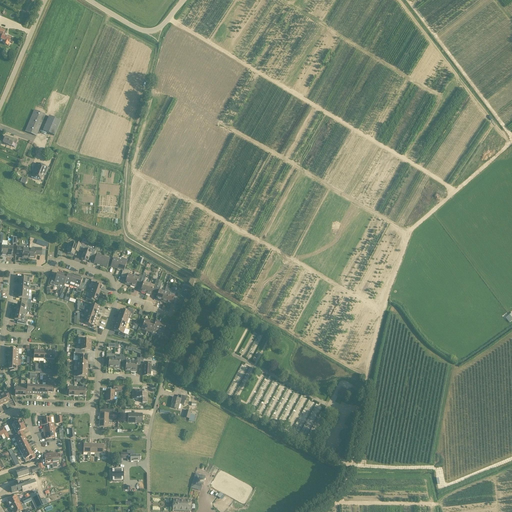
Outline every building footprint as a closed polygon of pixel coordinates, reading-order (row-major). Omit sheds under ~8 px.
[(8,46),(11,38),(5,35),(6,33),(0,29),(0,39),(4,41),(3,44),(8,46)] [(45,115),(34,110),(25,132),(36,136),(45,115)] [(55,136),(61,121),(49,116),(42,131),(55,136)] [(16,144),(17,140),(13,138),(12,140),(5,137),(3,143),(11,147),(13,142),(16,144)] [(32,173),(33,173),(31,178),(41,181),(43,175),(46,176),(49,168),(36,163),(32,173)] [(68,243),(66,249),(68,250),(67,254),(74,256),(75,251),(78,253),(81,245),(78,244),(75,243),(74,245),(70,244),(68,243)] [(22,258),(29,259),(29,249),(23,249),(23,247),(17,247),(17,254),(23,254),(22,258)] [(35,255),(41,256),(42,248),(34,247),(34,249),(29,249),(29,259),(35,259),(35,255)] [(81,247),(80,251),(83,252),(81,259),(88,261),(89,257),(92,258),(94,251),(95,250),(91,249),(85,247),(85,248),(81,247)] [(93,263),(100,266),(103,257),(97,255),(98,252),(94,251),(92,258),(95,259),(93,263)] [(100,266),(107,268),(110,259),(103,257),(100,266)] [(113,258),(110,267),(117,269),(120,260),(120,259),(117,258),(117,259),(113,258)] [(120,260),(117,269),(122,271),(120,277),(123,278),(124,277),(126,271),(124,270),(126,263),(127,260),(121,258),(120,259),(120,260)] [(126,271),(124,277),(127,278),(125,284),(130,286),(133,276),(128,274),(129,272),(126,271)] [(58,287),(59,285),(62,275),(57,274),(56,277),(53,276),(51,282),(50,285),(58,287)] [(20,278),(19,283),(29,284),(30,279),(32,279),(32,276),(23,275),(23,278),(20,278)] [(133,276),(130,286),(135,288),(137,282),(140,283),(142,279),(142,276),(139,275),(138,278),(133,276)] [(69,286),(74,288),(77,278),(72,277),(69,286)] [(81,283),(82,280),(77,278),(74,288),(77,289),(76,292),(81,293),(82,289),(84,284),(81,283)] [(140,292),(145,294),(149,284),(144,282),(145,280),(142,279),(140,283),(139,286),(142,286),(140,292)] [(91,289),(100,292),(101,287),(100,286),(100,285),(92,282),(91,285),(92,285),(91,289)] [(149,284),(145,294),(151,296),(153,290),(155,291),(157,286),(158,284),(155,283),(154,286),(149,284)] [(156,300),(161,302),(164,292),(159,290),(160,289),(160,288),(160,287),(157,286),(155,291),(155,294),(158,294),(156,300)] [(91,289),(89,294),(98,297),(100,292),(91,289)] [(170,291),(170,294),(166,304),(171,305),(173,299),(176,300),(179,294),(170,291)] [(161,302),(166,304),(170,294),(164,292),(161,302)] [(28,299),(28,294),(19,293),(18,298),(21,299),(21,302),(27,303),(28,300),(28,299)] [(27,306),(27,303),(21,302),(21,305),(17,305),(16,310),(26,312),(27,307),(27,306)] [(120,310),(118,315),(128,319),(130,314),(133,315),(134,311),(133,311),(133,310),(130,308),(129,310),(127,309),(126,312),(120,310)] [(25,317),(15,315),(14,320),(17,321),(17,323),(25,325),(27,322),(28,317),(25,317)] [(128,319),(118,315),(116,320),(126,324),(128,319)] [(93,327),(95,322),(87,319),(85,324),(93,327)] [(116,320),(115,325),(125,329),(126,324),(116,320)] [(142,330),(147,331),(150,321),(145,320),(143,325),(140,324),(138,331),(141,332),(142,330)] [(153,331),(155,323),(150,321),(147,331),(152,333),(153,331)] [(156,321),(155,323),(153,331),(158,332),(161,322),(156,321)] [(170,332),(164,330),(166,324),(161,322),(158,332),(157,335),(168,339),(170,332)] [(125,329),(115,325),(113,331),(119,333),(117,336),(125,338),(126,335),(123,334),(125,329)] [(80,340),(80,345),(91,345),(91,340),(85,340),(85,337),(78,336),(78,340),(80,340)] [(85,353),(85,350),(91,351),(91,345),(80,345),(80,350),(75,350),(75,353),(82,353),(85,353)] [(77,356),(77,361),(88,362),(88,357),(82,356),(82,353),(75,353),(75,356),(77,356)] [(119,363),(122,363),(123,363),(123,358),(123,355),(120,355),(119,358),(114,358),(114,368),(119,369),(119,363)] [(125,371),(131,372),(131,361),(126,361),(126,358),(123,358),(123,363),(122,363),(122,365),(125,365),(125,371)] [(140,366),(140,365),(140,359),(137,358),(136,361),(131,361),(131,372),(136,372),(137,366),(140,366)] [(87,372),(77,372),(76,377),(74,376),(74,380),(81,380),(81,377),(87,377),(87,372)] [(107,392),(106,401),(113,401),(113,398),(114,392),(117,392),(117,391),(121,391),(121,390),(125,390),(125,385),(121,385),(113,385),(113,392),(107,392)] [(348,391),(341,388),(338,395),(344,398),(348,391)] [(144,390),(133,390),(132,400),(142,400),(142,403),(147,403),(147,394),(144,394),(144,390)] [(4,393),(0,395),(0,396),(4,404),(8,402),(7,399),(10,398),(7,391),(4,393)] [(173,402),(172,408),(178,410),(180,404),(184,406),(185,401),(186,401),(187,397),(182,396),(181,400),(173,398),(172,402),(173,402)] [(124,418),(124,423),(128,423),(142,424),(142,414),(131,414),(128,414),(128,418),(124,418)] [(51,424),(51,418),(41,419),(42,423),(40,423),(41,426),(44,426),(51,425),(51,424)] [(11,425),(14,429),(23,424),(22,422),(21,422),(20,420),(11,425)] [(14,436),(15,438),(23,434),(22,431),(25,430),(24,427),(25,427),(23,424),(14,429),(16,434),(16,435),(14,436)] [(43,430),(43,432),(54,431),(53,424),(51,424),(51,425),(44,426),(44,429),(43,430)] [(45,435),(45,439),(55,438),(54,431),(43,432),(44,436),(45,435)] [(25,440),(26,439),(23,434),(15,438),(13,439),(15,441),(17,446),(26,442),(25,440)] [(17,446),(19,451),(28,446),(26,442),(17,446)] [(30,451),(29,448),(31,446),(31,445),(28,446),(19,451),(22,455),(30,451)] [(31,453),(30,451),(22,455),(25,462),(29,461),(35,458),(32,452),(31,453)] [(127,453),(120,453),(121,459),(127,459),(127,462),(140,461),(139,455),(134,456),(134,454),(134,451),(127,451),(127,452),(127,453)] [(55,453),(51,454),(52,464),(53,468),(57,468),(57,463),(59,463),(58,454),(55,454),(55,453)] [(51,454),(48,454),(46,454),(46,455),(44,456),(45,465),(52,464),(51,454)] [(29,474),(26,467),(16,471),(18,478),(29,474)] [(115,481),(124,481),(124,469),(111,469),(111,481),(115,481)] [(205,477),(196,474),(191,488),(201,491),(205,477)] [(14,484),(9,485),(12,493),(22,490),(22,492),(26,491),(32,489),(29,481),(22,484),(21,481),(20,482),(19,481),(14,483),(14,484)] [(30,497),(32,501),(36,510),(47,504),(44,500),(41,501),(37,493),(29,496),(30,497)] [(6,500),(10,506),(19,502),(16,495),(6,500)] [(190,511),(191,500),(174,499),(173,511),(174,511),(190,511)] [(19,502),(10,506),(12,511),(18,511),(23,510),(26,508),(24,505),(22,501),(19,502)]
